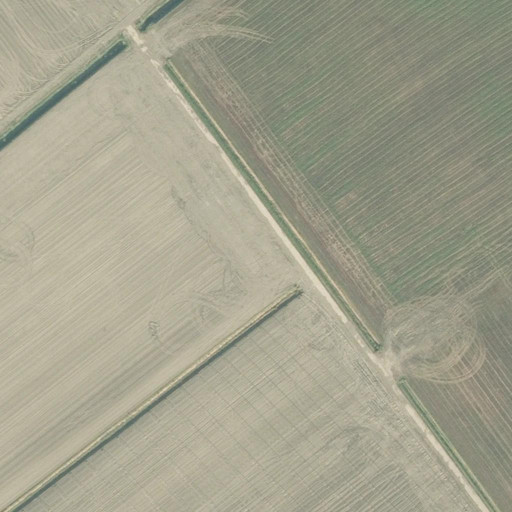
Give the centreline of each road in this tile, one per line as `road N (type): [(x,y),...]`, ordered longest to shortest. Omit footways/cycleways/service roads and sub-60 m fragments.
road 1 (track): [(487,511),(128,27)]
road 2 (track): [(0,126),(161,0)]
